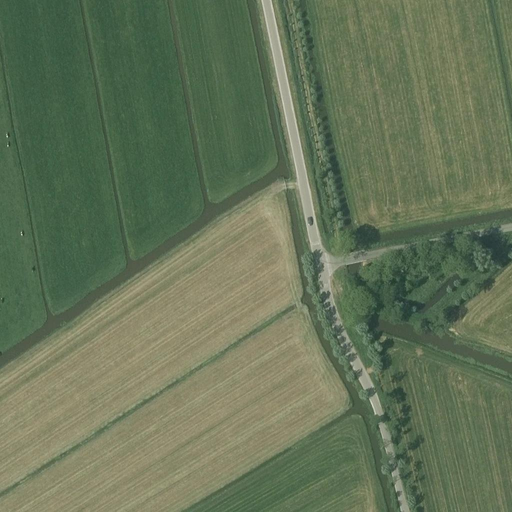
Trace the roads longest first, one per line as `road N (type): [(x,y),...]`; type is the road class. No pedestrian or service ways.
road 1 (unclassified): [(319,265),(266,0)]
road 2 (unclassified): [(404,511),(369,386),(328,304),(319,265)]
road 3 (track): [(511,247),(428,321),(367,297),(328,304)]
road 4 (unclassified): [(511,228),(365,256)]
